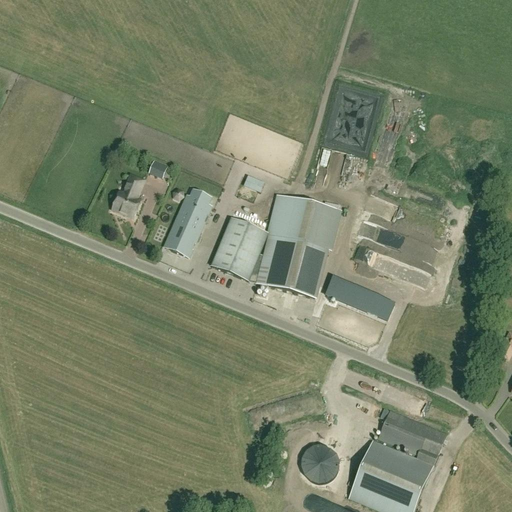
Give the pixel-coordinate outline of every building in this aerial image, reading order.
[(155,164),(150,176),(156,179),(161,167),(155,164)] [(120,195),(113,211),(128,218),(128,216),(132,218),(131,219),(134,220),(141,204),(136,202),(144,183),(131,178),(123,196),(120,195)] [(173,195),(174,201),(179,203),(183,200),(183,194),(178,192),(173,195)] [(260,257),(249,284),(315,301),(327,253),(332,254),(342,214),(277,197),(267,235),(269,235),(268,238),(263,258),(260,257)] [(188,199),(165,250),(189,260),(204,225),(208,217),(211,209),(209,208),(190,200),(188,199)] [(232,220),(211,269),(249,284),(260,257),(268,238),(269,235),(267,235),(232,220)] [(348,308),(353,295),(330,286),(325,300),(348,308)] [(511,334),(510,334),(503,348),(504,349),(499,360),(509,365),(511,358),(511,334)] [(409,403),(411,408),(418,405),(416,399),(409,403)] [(418,458),(417,462),(373,444),(349,501),(377,511),(414,511),(447,437),(391,413),(379,442),(418,458)]
